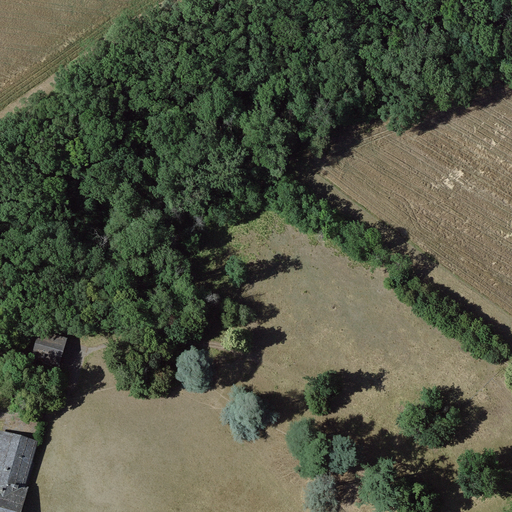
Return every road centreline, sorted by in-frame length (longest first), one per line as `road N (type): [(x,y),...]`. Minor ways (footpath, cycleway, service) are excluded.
road 1 (track): [(455,511),(331,398),(228,349),(154,341),(95,348),(75,363),(71,386),(46,413),(24,423),(0,414)]
road 2 (track): [(151,0),(0,102)]
